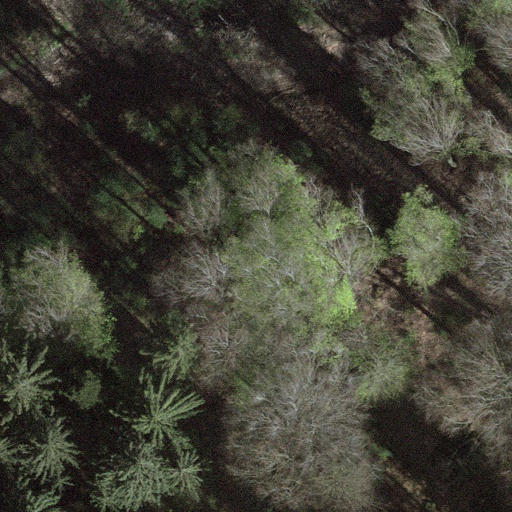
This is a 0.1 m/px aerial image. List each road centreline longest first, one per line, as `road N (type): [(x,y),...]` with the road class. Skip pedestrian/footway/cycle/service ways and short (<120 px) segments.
road 1 (track): [(402,0),(347,48),(164,51),(78,0)]
road 2 (track): [(164,51),(0,92)]
